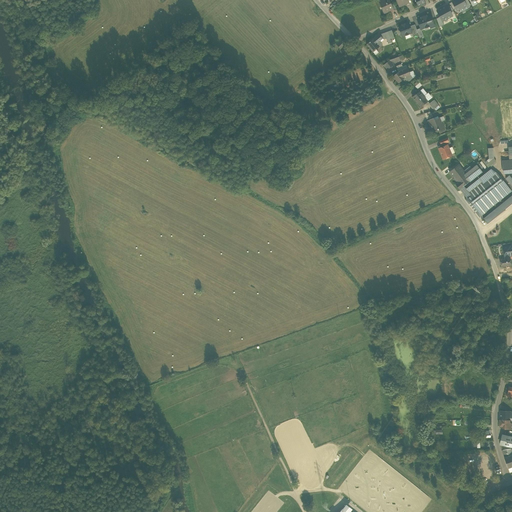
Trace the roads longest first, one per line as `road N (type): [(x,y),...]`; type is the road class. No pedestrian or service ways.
road 1 (residential): [(508,481),(495,436),(508,327),(497,275),(472,215),(435,169),(414,113),(354,40)]
road 2 (track): [(457,197),(328,256)]
